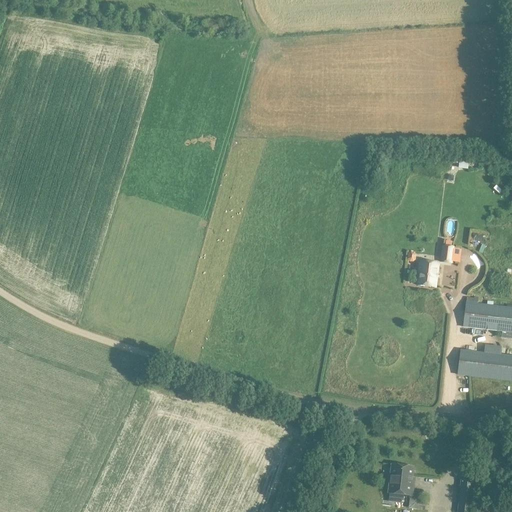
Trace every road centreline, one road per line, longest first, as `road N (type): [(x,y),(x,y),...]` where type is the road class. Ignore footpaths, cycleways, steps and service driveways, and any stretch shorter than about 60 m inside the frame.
road 1 (track): [(356,409),(160,360),(48,319),(0,291)]
road 2 (unclassified): [(511,416),(356,409)]
